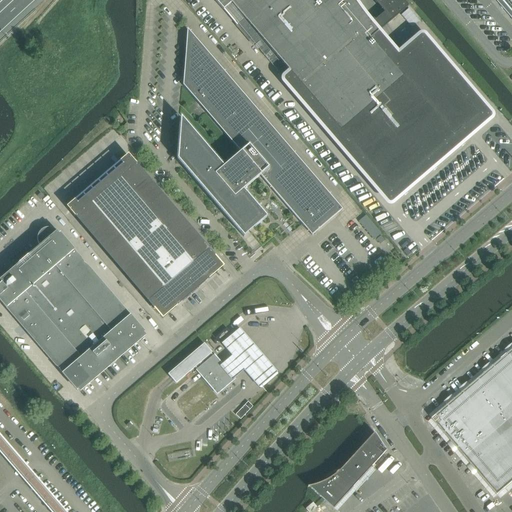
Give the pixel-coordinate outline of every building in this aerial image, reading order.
[(213,0),(253,45),(260,39),(288,71),(310,97),(320,109),(319,111),(324,116),(324,117),(326,115),(390,191),(454,136),(431,110),(433,109),(432,109),(427,103),(426,104),(409,84),(371,39),(379,32),(359,7),(354,0),(213,0)] [(376,0),(374,2),(384,13),(391,21),(408,7),(402,0),(376,0)] [(511,0),(500,0),(508,6),(509,5),(511,9),(511,0)] [(179,140),(177,160),(239,233),(243,238),(244,237),(242,235),(253,226),(254,228),(266,218),(243,191),(260,176),(294,215),(302,225),(311,236),(342,210),(261,116),(226,75),(187,29),(183,86),(240,153),(223,167),(180,117),(179,140)] [(85,197),(70,210),(76,217),(145,298),(151,305),(162,318),(174,307),(177,306),(176,306),(180,303),(182,301),(197,288),(198,287),(204,282),(208,279),(208,280),(209,277),(217,270),(219,269),(221,266),(211,254),(192,232),(136,166),(130,159),(85,197)] [(0,300),(77,391),(108,364),(144,334),(56,232),(54,230),(51,229),(48,228),(45,229),(43,230),(40,232),(38,234),(37,236),(37,239),(37,242),(38,244),(39,246),(42,249),(3,282),(2,283),(0,284),(0,300)] [(232,356),(221,365),(233,380),(244,371),(259,389),(278,374),(240,329),(222,345),(232,356)] [(204,344),(168,375),(169,376),(171,378),(174,382),(176,384),(195,367),(197,369),(198,370),(197,371),(198,372),(201,375),(203,378),(217,394),(233,380),(233,379),(221,365),(220,363),(217,361),(216,359),(215,357),(214,357),(213,357),(211,354),(210,352),(207,349),(206,347),(204,344)] [(511,351),(439,413),(432,419),(435,423),(498,496),(511,483),(511,351)] [(248,402),(235,415),(240,420),(253,407),(248,402)] [(314,485),(307,487),(307,488),(309,487),(324,501),(333,509),(334,508),(351,489),(364,475),(370,468),(380,457),(386,451),(385,451),(378,439),(374,433),(354,454),(342,468),(339,471),(335,474),(333,476),(327,479),(321,483),(319,483),(314,485)] [(313,503),(305,509),(307,511),(311,511),(317,507),(316,507),(313,503)]
